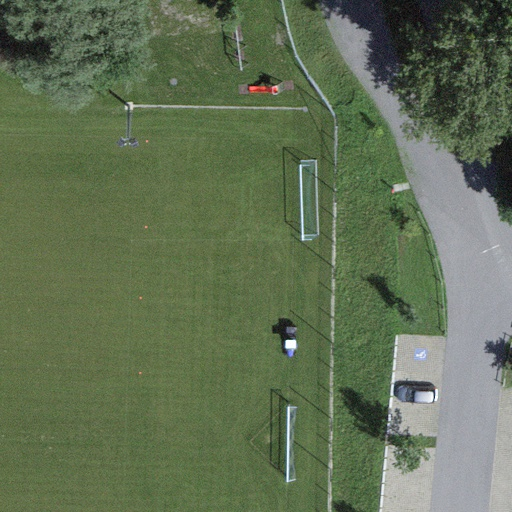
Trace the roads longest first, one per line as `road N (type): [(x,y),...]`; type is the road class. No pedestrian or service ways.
road 1 (track): [(511,292),(491,315),(471,511)]
road 2 (residential): [(454,0),(511,184)]
